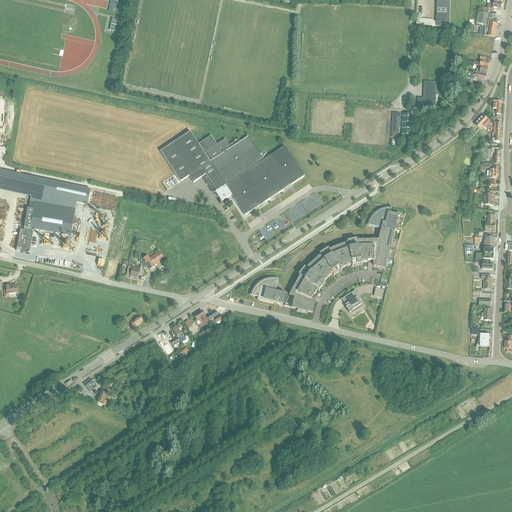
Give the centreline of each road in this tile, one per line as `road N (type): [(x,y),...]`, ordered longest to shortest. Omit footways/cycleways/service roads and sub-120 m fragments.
road 1 (tertiary): [(204,294),(460,124),(492,79),(505,28)]
road 2 (residential): [(315,511),(511,394)]
road 3 (tertiary): [(0,427),(187,304)]
road 4 (unclassified): [(187,304),(0,258)]
road 5 (residential): [(495,362),(314,325)]
road 6 (residential): [(495,362),(502,214),(511,208)]
road 7 (unknown): [(244,243),(248,231),(314,189),(358,193)]
road 8 (tertiary): [(511,208),(505,164),(511,76)]
